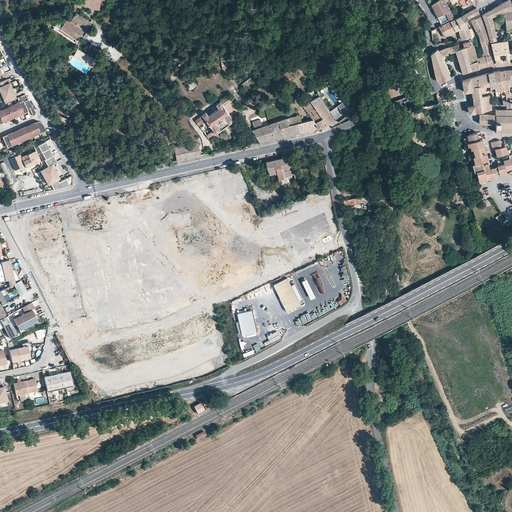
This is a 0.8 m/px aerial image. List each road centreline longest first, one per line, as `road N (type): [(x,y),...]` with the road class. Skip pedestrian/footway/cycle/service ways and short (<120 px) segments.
road 1 (primary): [(222,385),(275,367),(511,245)]
road 2 (tertiary): [(324,136),(85,190)]
road 3 (primary): [(0,434),(222,385)]
road 4 (track): [(226,511),(372,348)]
road 5 (tertiary): [(395,511),(359,303)]
road 6 (residential): [(0,219),(51,321),(43,359),(0,376)]
road 7 (tertiary): [(359,303),(228,373),(222,385)]
road 8 (residential): [(345,236),(205,302)]
road 9 (residential): [(205,302),(86,342)]
road 10 (tertiary): [(324,136),(434,87)]
